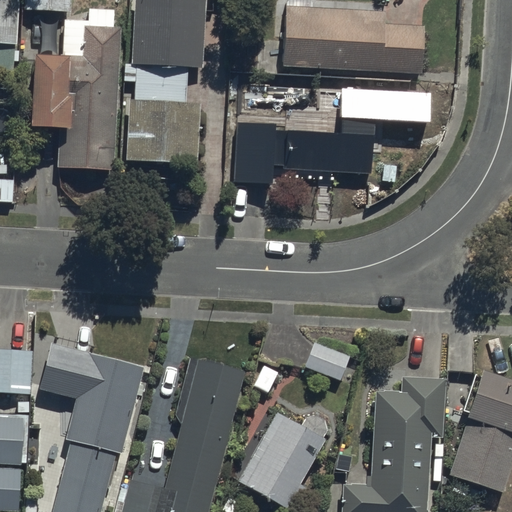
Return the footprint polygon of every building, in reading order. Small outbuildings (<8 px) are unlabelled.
[(17,0),(0,0),(0,66),(12,67),(12,58),(18,58),(19,47),(13,47),(13,38),(16,38),(17,0)] [(201,0),(131,0),(130,60),(121,60),(121,77),(133,77),(132,93),(125,93),(124,156),(126,156),(195,160),(197,98),(184,98),(185,63),(199,63),(201,0)] [(283,1),(280,62),(417,68),(420,22),(382,20),(383,6),(283,1)] [(110,164),(117,23),(110,22),(111,5),(85,3),(84,16),(62,14),(60,46),(32,45),(29,114),(57,115),(55,161),(110,164)] [(283,127),(281,169),(368,173),(371,116),(414,118),(415,89),(338,86),(337,115),(340,115),(339,130),(283,127)] [(231,174),(267,175),(270,132),(232,131),(231,174)] [(12,175),(0,174),(0,197),(11,198),(12,175)] [(50,336),(36,383),(74,393),(64,432),(70,433),(49,511),(51,511),(96,511),(114,448),(118,449),(142,360),(50,336)] [(311,338),(301,363),(337,377),(347,352),(311,338)] [(31,344),(0,343),(0,388),(30,389),(31,344)] [(172,410),(178,419),(161,482),(128,473),(125,485),(118,483),(110,511),(202,511),(241,366),(195,354),(187,352),(172,410)] [(461,408),(464,408),(445,468),(499,486),(511,446),(511,373),(476,362),(461,408)] [(441,440),(428,439),(428,432),(440,433),(443,377),(399,374),(398,388),(372,387),(366,480),(341,478),(338,511),(425,511),(426,506),(424,506),(425,489),(438,489),(441,440)] [(300,419),(273,406),(234,475),(283,503),(289,494),(298,499),(306,484),(296,478),(321,434),(319,433),(324,424),(322,415),(313,410),(303,412),(300,419)] [(21,412),(0,411),(0,505),(16,505),(17,461),(21,461),(21,412)]
